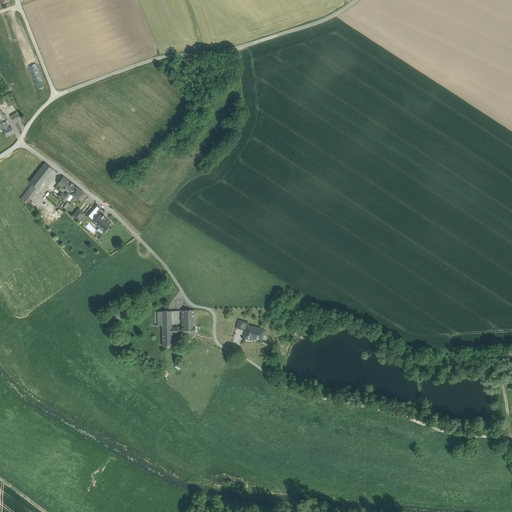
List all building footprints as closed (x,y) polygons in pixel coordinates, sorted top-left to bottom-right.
[(17,113),(10,117),(14,124),(20,120),(17,113)] [(1,125),(0,124),(0,130),(2,129),(3,131),(4,130),(9,127),(6,122),(1,125)] [(9,127),(4,130),(7,137),(15,133),(11,126),(9,127)] [(53,169),(45,163),(30,183),(32,185),(38,189),(43,182),(53,169)] [(53,169),(43,182),(48,186),(58,173),(53,169)] [(76,187),(64,177),(58,184),(68,191),(71,194),(76,187)] [(32,185),(24,195),(29,199),(38,189),(32,185)] [(65,195),(55,187),(52,191),(62,199),(65,195)] [(84,193),(76,187),(71,194),(78,200),(84,193)] [(68,191),(65,195),(62,199),(65,202),(71,194),(68,191)] [(62,199),(54,208),(58,211),(65,202),(62,199)] [(78,209),(73,216),(79,221),(84,214),(78,209)] [(93,217),(89,213),(87,216),(93,222),(100,214),(97,212),(93,217)] [(102,215),(101,214),(100,214),(93,222),(104,232),(108,227),(107,226),(110,222),(105,217),(105,216),(103,215),(102,215)] [(122,322),(114,310),(107,314),(116,326),(122,322)] [(195,311),(181,311),(182,323),(195,323),(195,311)] [(172,312),(161,312),(162,325),(162,328),(172,328),(172,312)] [(249,324),(240,321),(238,328),(247,331),(248,326),(249,324)] [(195,323),(182,323),(182,324),(182,327),(182,333),(195,332),(195,323)] [(248,326),(247,331),(245,338),(252,341),(252,338),(262,341),(264,336),(265,331),(248,326)] [(174,333),(162,333),(163,346),(172,345),(172,336),(174,336),(174,333)]
